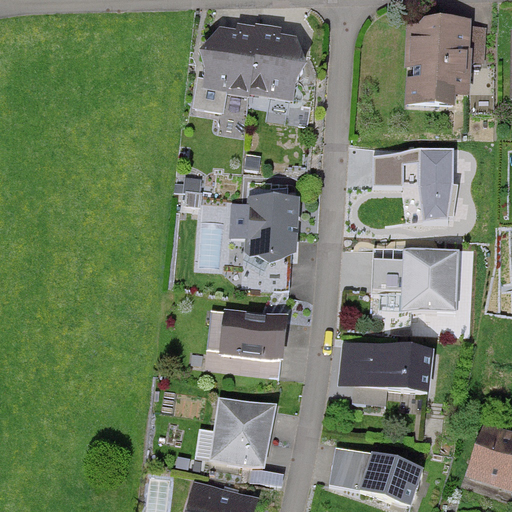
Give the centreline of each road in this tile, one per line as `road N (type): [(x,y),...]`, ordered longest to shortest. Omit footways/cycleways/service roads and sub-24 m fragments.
road 1 (residential): [(290,511),(326,364),(353,0)]
road 2 (residential): [(0,12),(128,0)]
